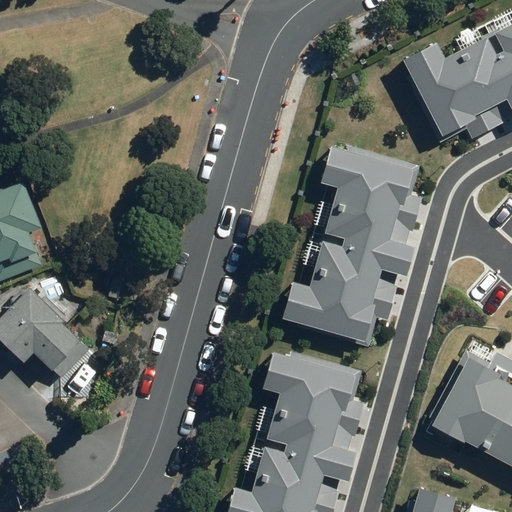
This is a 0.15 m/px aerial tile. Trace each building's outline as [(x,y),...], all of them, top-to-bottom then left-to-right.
[(511,20),(453,50),(445,35),(410,53),(449,131),(485,112),(483,108),(511,93),(511,20)] [(425,159),(341,136),(330,175),(346,180),(318,278),(302,273),(291,311),(375,335),(386,296),(381,294),(391,260),(417,267),(425,237),(399,230),(409,194),(414,196),(425,159)] [(33,177),(0,190),(0,270),(4,279),(46,262),(40,246),(49,243),(41,225),(51,221),(33,177)] [(0,318),(0,324),(33,358),(41,350),(60,369),(93,336),(39,280),(0,318)] [(511,346),(504,342),(495,337),(490,345),(460,328),(414,409),(474,442),(478,435),(511,453),(511,346)] [(365,366),(282,342),(271,381),(287,386),(259,484),(242,479),(233,511),(323,511),(327,502),(322,501),(332,466),(357,474),(365,444),(340,436),(350,401),(355,402),(365,366)] [(444,511),(448,497),(410,487),(403,511),(444,511)]
